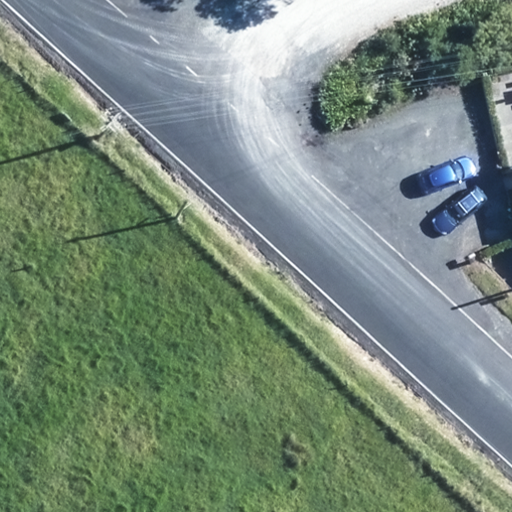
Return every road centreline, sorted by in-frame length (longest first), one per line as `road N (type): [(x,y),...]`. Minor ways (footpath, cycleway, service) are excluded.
road 1 (unclassified): [(511,413),(173,107)]
road 2 (unclassified): [(173,107),(258,27),(331,0)]
road 3 (unclassified): [(173,107),(56,0)]
